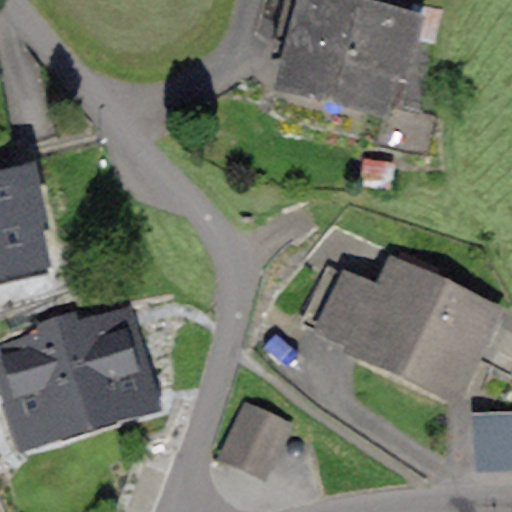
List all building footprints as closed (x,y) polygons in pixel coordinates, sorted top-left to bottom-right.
[(405,21),(427,26),(432,0),(284,0),(276,32),(298,37),(291,67),(393,92),(402,55),(397,54),(405,21)] [(381,91),(374,132),(423,141),(430,101),(381,91)] [(0,241),(26,235),(17,198),(29,195),(19,153),(0,157),(0,241)] [(472,316),(495,327),(508,302),(423,262),(432,243),(400,228),(380,271),(326,245),(302,296),(449,364),(472,316)] [(23,407),(133,375),(112,304),(67,317),(62,301),(42,307),(47,323),(2,336),(23,407)] [(244,387),(225,426),(257,441),(275,401),(244,387)] [(511,388),(482,390),(481,445),(511,442),(511,388)] [(76,417),(48,426),(66,480),(94,471),(76,417)] [(21,435),(39,489),(66,480),(48,426),(21,435)]
